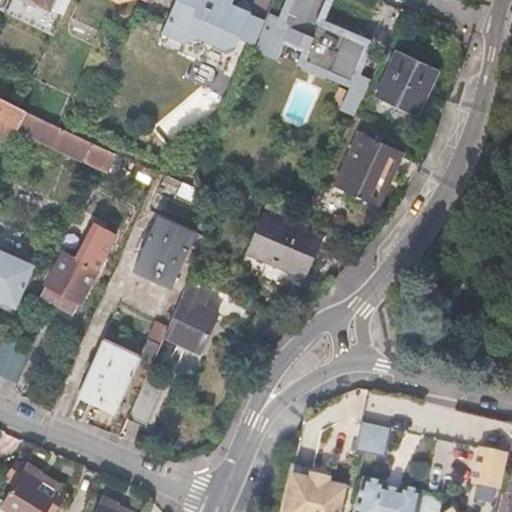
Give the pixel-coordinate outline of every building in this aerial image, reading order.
[(32,0),(63,15),(70,0),(32,0)] [(251,14),(231,5),(233,0),(176,0),(163,31),(170,35),(187,41),(200,37),(226,48),(238,44),(251,14)] [(287,42),(303,6),(305,0),(291,0),(283,19),(270,13),(253,51),(274,60),(283,40),(287,42)] [(319,0),(305,0),(303,6),(314,11),(319,0)] [(322,39),(331,19),(314,11),(303,6),(287,42),(282,56),(302,65),(304,66),(308,54),(309,52),(314,43),(320,45),(322,39)] [(366,55),(377,29),(334,11),(331,19),(322,39),(365,57),(366,55)] [(365,57),(322,39),(320,45),(316,53),(349,67),(359,72),(365,57)] [(316,53),(320,45),(314,43),(309,52),(311,55),(315,57),(316,53)] [(439,70),(397,51),(375,98),(417,117),(439,70)] [(379,60),(366,55),(365,57),(359,72),(371,77),(379,60)] [(302,65),(282,56),(276,70),(296,79),(302,65)] [(354,116),(371,77),(359,72),(349,67),(331,104),(354,116)] [(18,107),(0,98),(0,112),(0,113),(0,112),(0,119),(18,129),(27,112),(18,107)] [(92,142),(27,112),(18,129),(18,131),(84,160),(92,142)] [(404,152),(359,131),(334,186),(372,204),(388,170),(394,173),(404,152)] [(149,184),(155,171),(142,165),(136,178),(149,184)] [(380,207),(396,173),(394,173),(388,170),(372,204),(380,207)] [(301,185),(285,178),(276,197),(292,205),(301,185)] [(193,187),(182,183),(177,195),(205,208),(211,196),(209,195),(193,187)] [(169,198),(157,192),(149,211),(157,215),(161,216),(169,198)] [(30,246),(47,212),(8,193),(0,208),(0,277),(4,280),(6,277),(8,278),(18,258),(25,243),(30,246)] [(324,236),(264,210),(245,253),(305,279),(324,236)] [(173,287),(197,233),(157,215),(134,268),(173,287)] [(80,305),(105,257),(82,245),(74,258),(63,252),(44,286),(45,287),(39,298),(72,316),(79,304),(80,305)] [(0,277),(0,301),(16,308),(36,267),(18,258),(8,278),(6,277),(4,280),(0,277)] [(204,305),(212,290),(190,280),(164,337),(200,354),(219,313),(204,305)] [(296,324),(267,310),(262,321),(287,334),(296,324)] [(0,373),(18,381),(29,355),(17,349),(19,345),(4,338),(1,346),(0,347),(0,373)] [(118,410),(142,356),(103,338),(80,391),(118,410)] [(161,345),(149,339),(143,353),(154,359),(161,345)] [(159,398),(166,384),(147,376),(127,419),(146,428),(159,398)] [(384,457),(390,428),(362,422),(356,451),(384,457)] [(500,491),(508,454),(480,448),(472,485),(500,491)] [(38,479),(42,471),(28,463),(26,465),(16,459),(4,479),(14,485),(2,504),(14,511),(46,511),(48,510),(52,511),(56,511),(66,496),(38,479)] [(342,511),(347,488),(331,485),(330,478),(309,474),(306,479),(292,476),(284,511),(342,511)] [(418,511),(423,493),(363,480),(356,511),(418,511)] [(119,511),(116,511),(120,503),(105,496),(97,511),(119,511)]
